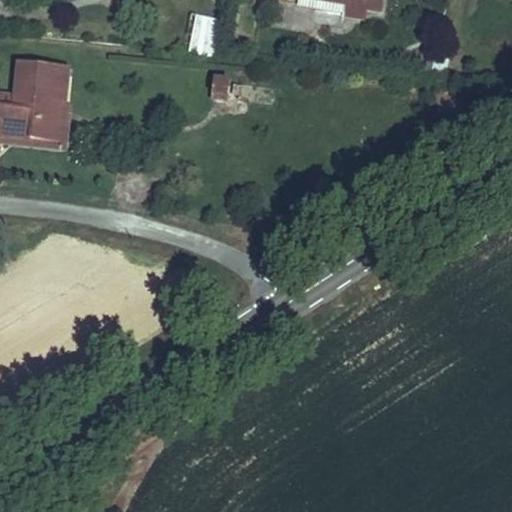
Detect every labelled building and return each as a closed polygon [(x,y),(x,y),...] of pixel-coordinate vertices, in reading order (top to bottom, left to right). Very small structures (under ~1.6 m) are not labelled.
[(295,0),(304,1),(304,0),(320,0),(347,4),(345,17),(365,20),(366,11),(382,13),(383,0),(295,0)] [(347,4),(320,0),(304,0),(304,1),(303,11),(345,17),(347,4)] [(216,60),(224,22),(191,15),(183,54),(216,60)] [(57,107),(72,108),(76,69),(28,63),(25,101),(0,99),(0,144),(6,145),(6,136),(60,142),(62,120),(56,120),(57,107)] [(213,81),(211,100),(226,101),(228,83),(213,81)] [(6,136),(6,145),(74,153),(78,109),(72,108),(57,107),(56,120),(62,120),(60,142),(6,136)]
